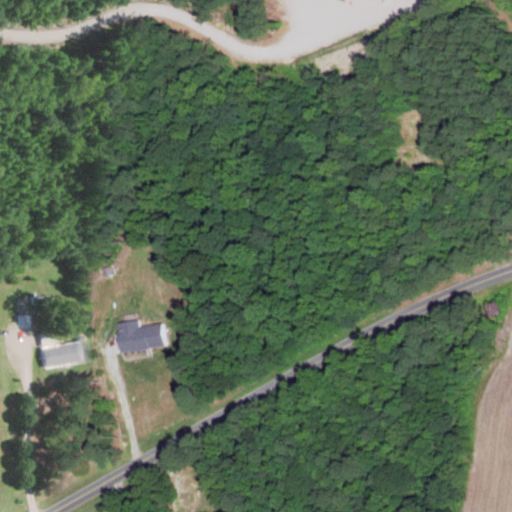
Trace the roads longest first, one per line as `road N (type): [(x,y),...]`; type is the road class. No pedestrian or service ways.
road 1 (residential): [(43,511),(354,339),(511,277)]
road 2 (residential): [(274,383),(290,511)]
